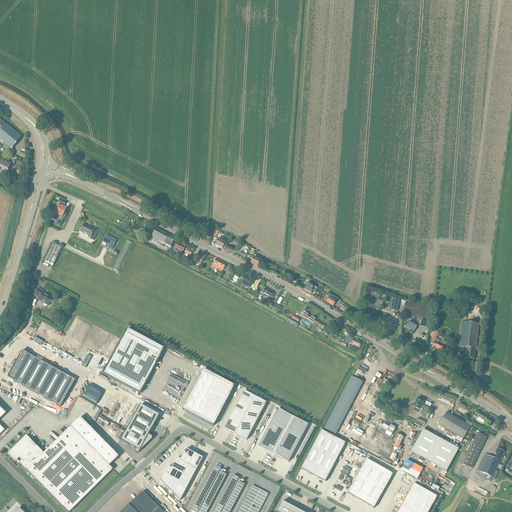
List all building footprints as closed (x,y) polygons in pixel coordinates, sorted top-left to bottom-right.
[(0,141),(11,150),(21,138),(0,120),(0,141)] [(1,170),(0,171),(0,174),(4,177),(6,172),(7,172),(10,167),(13,168),(16,162),(12,161),(10,165),(9,164),(8,164),(9,162),(10,161),(6,160),(6,159),(1,170)] [(57,205),(54,212),(55,213),(57,214),(58,214),(61,216),(62,216),(66,209),(64,208),(57,205)] [(54,212),(50,219),(55,221),(58,214),(57,214),(55,213),(54,212)] [(84,224),(80,232),(90,237),(89,239),(94,241),(98,233),(94,231),(94,230),(84,224)] [(170,248),(174,240),(168,237),(168,236),(155,229),(151,238),(163,245),(164,244),(170,248)] [(106,236),(102,242),(109,246),(107,249),(112,251),(117,241),(106,236)] [(223,249),(225,246),(226,244),(214,238),(213,241),(216,243),(214,246),(222,250),(222,248),(223,249)] [(127,240),(112,269),(118,272),(132,243),(127,240)] [(52,267),(62,248),(53,244),(44,263),(52,267)] [(185,248),(177,244),(175,248),(174,247),(172,250),(175,251),(173,254),(176,256),(179,250),(183,252),(185,248)] [(257,268),(260,263),(260,262),(253,259),(250,264),(257,268)] [(222,272),(223,271),(226,265),(216,260),(212,267),(222,272)] [(306,287),(304,290),(311,294),(312,291),(314,292),(316,291),(315,291),(316,289),(317,288),(308,283),(307,285),(306,287)] [(274,298),(275,295),(274,294),(273,293),(262,287),(260,292),(264,294),(263,296),(265,297),(266,296),(270,298),(270,297),(272,298),(274,298)] [(38,288),(34,295),(39,298),(38,300),(48,306),(53,298),(43,293),(44,291),(38,288)] [(381,309),(382,306),(383,302),(379,301),(381,295),(371,291),(368,302),(374,304),(373,306),(381,309)] [(326,297),(323,301),(326,303),(333,307),(336,302),(337,300),(338,299),(331,295),(328,294),(326,296),(326,297)] [(390,303),(389,309),(397,311),(399,300),(394,299),(391,298),(390,303)] [(429,322),(426,321),(430,307),(406,301),(403,314),(413,317),(412,321),(411,321),(407,329),(410,331),(409,333),(413,335),(417,326),(418,326),(428,328),(429,322)] [(313,325),(316,319),(304,312),(301,318),(313,325)] [(316,319),(313,325),(317,327),(316,329),(321,332),(325,325),(316,319)] [(474,360),(478,325),(461,323),(458,348),(465,349),(464,359),(474,360)] [(127,329),(102,377),(139,396),(140,394),(139,394),(149,374),(150,374),(152,370),(151,369),(161,350),(162,350),(163,348),(127,329)] [(347,337),(345,342),(350,345),(351,344),(358,348),(357,350),(356,353),(359,354),(360,355),(361,352),(365,345),(364,344),(361,342),(353,339),(347,337)] [(441,352),(444,347),(437,343),(438,343),(435,341),(432,345),(435,347),(434,348),(441,352)] [(68,392),(75,380),(22,351),(7,378),(60,407),(62,403),(68,392)] [(202,370),(181,410),(211,426),(233,386),(202,370)] [(351,377),(324,429),(336,435),(363,383),(351,377)] [(68,392),(62,403),(69,407),(69,406),(75,396),(68,392)] [(244,392),(224,429),(246,441),(266,404),(244,392)] [(453,406),(456,401),(439,393),(437,399),(453,406)] [(420,411),(424,402),(417,398),(412,407),(414,408),(412,411),(416,413),(418,410),(420,411)] [(136,452),(137,452),(138,451),(151,438),(151,437),(151,436),(150,435),(147,434),(158,415),(139,404),(120,439),(135,448),(134,449),(134,450),(135,451),(135,452),(136,452)] [(278,410),(258,447),(288,463),(308,426),(278,410)] [(356,411),(348,427),(376,442),(384,426),(356,411)] [(473,416),(472,418),(476,420),(477,419),(478,418),(484,421),(485,422),(487,417),(476,411),(473,416)] [(462,440),(470,427),(446,412),(438,426),(462,440)] [(12,450),(8,454),(15,462),(20,458),(22,461),(19,463),(66,511),(69,511),(113,470),(109,466),(118,457),(113,452),(80,418),(70,427),(43,454),(26,436),(12,450)] [(423,430),(410,452),(446,472),(458,449),(423,430)] [(321,431),(300,469),(325,482),(345,443),(321,431)] [(471,469),(487,438),(478,433),(462,465),(471,469)] [(185,449),(182,455),(191,460),(194,454),(185,449)] [(495,471),(504,452),(497,449),(492,458),(485,454),(477,471),(485,475),(483,478),(490,482),(492,479),(495,480),(498,473),(495,471)] [(194,454),(191,460),(199,464),(202,459),(194,454)] [(176,458),(188,465),(191,460),(182,455),(180,460),(176,458)] [(176,458),(173,464),(186,470),(188,465),(176,458)] [(351,487),(347,493),(358,500),(369,506),(374,509),(393,475),(366,459),(351,487)] [(191,460),(188,465),(197,469),(199,464),(191,460)] [(167,467),(183,476),(186,470),(173,464),(171,469),(167,467)] [(188,465),(186,470),(194,475),(197,469),(188,465)] [(213,470),(191,511),(192,511),(206,511),(226,475),(224,474),(226,472),(215,466),(213,470)] [(167,467),(164,474),(179,482),(180,481),(183,476),(167,467)] [(186,470),(183,476),(191,480),(194,475),(186,470)] [(164,474),(160,482),(172,495),(177,486),(179,482),(164,474)] [(183,476),(180,481),(188,486),(191,480),(183,476)] [(233,477),(214,511),(229,511),(244,485),(242,484),(244,482),(233,476),(233,477)] [(179,482),(177,486),(185,491),(188,486),(180,481),(179,482)] [(413,484),(397,511),(428,511),(437,497),(413,484)] [(177,486),(172,495),(179,502),(185,491),(177,486)] [(252,486),(238,511),(258,511),(268,494),(252,486)] [(162,511),(143,493),(123,511),(162,511)] [(277,511),(300,511),(282,502),(277,511)]
